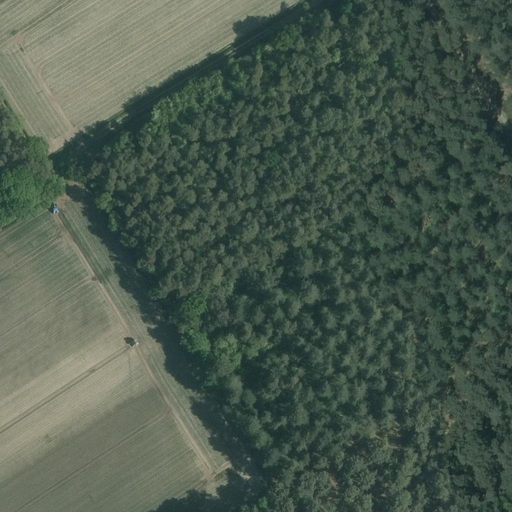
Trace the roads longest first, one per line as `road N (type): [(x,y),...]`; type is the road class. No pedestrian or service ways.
road 1 (track): [(61,173),(123,119),(317,0)]
road 2 (track): [(429,0),(511,128)]
